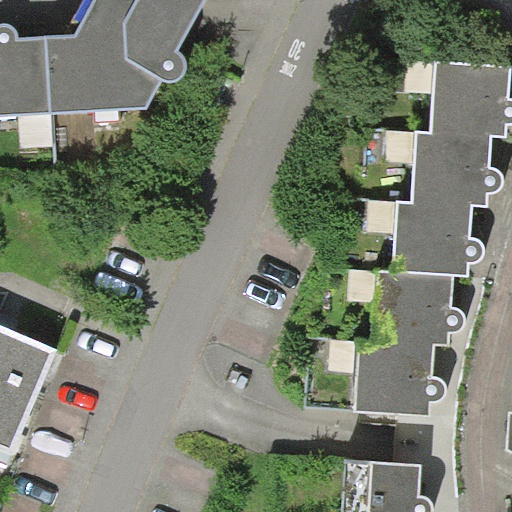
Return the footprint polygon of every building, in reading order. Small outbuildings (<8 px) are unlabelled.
[(0,121),(146,114),(163,86),(167,88),(172,89),(176,87),(181,85),(184,81),(186,75),(187,70),(185,66),(182,61),(177,58),(195,26),(209,0),(99,0),(96,6),(77,43),(19,44),(18,40),(17,36),(15,32),(11,30),(5,29),(0,30),(0,121)] [(497,71),(429,70),(429,139),(476,139),(497,140),(497,126),(508,126),(511,122),(511,109),(508,107),(497,107),(497,71)] [(429,139),(408,139),(407,208),(458,208),(476,208),(476,194),(486,194),(493,189),(493,179),(487,175),(476,175),(476,139),(429,139)] [(407,208),(390,208),(389,276),(440,277),(457,277),(457,263),(468,263),(475,258),(475,248),(468,244),(457,244),(458,208),(407,208)] [(389,276),(372,277),(372,346),(421,347),(440,347),(440,333),(451,333),(458,328),(458,318),(451,314),(440,314),(440,277),(389,276)] [(3,333),(0,331),(0,453),(4,455),(48,351),(3,333)] [(372,346),(353,346),(352,415),(421,416),(421,402),(431,402),(438,397),(439,387),(432,383),(421,383),(421,347),(372,346)] [(511,419),(500,419),(500,449),(511,456),(511,419)] [(423,511),(424,507),(419,500),(407,500),(408,467),(339,464),(337,511),(423,511)]
